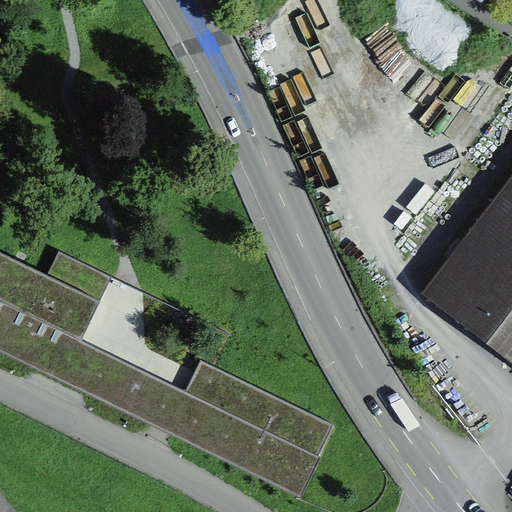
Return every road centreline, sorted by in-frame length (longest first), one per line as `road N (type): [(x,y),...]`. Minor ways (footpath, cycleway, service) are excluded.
road 1 (primary): [(183,0),(237,95),(316,285),(409,441),(452,496)]
road 2 (residential): [(0,386),(244,511)]
